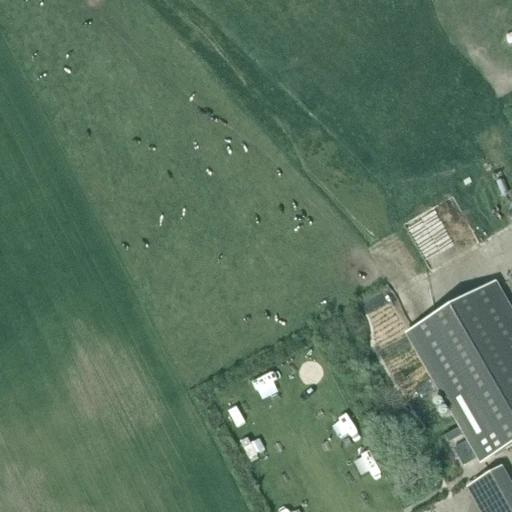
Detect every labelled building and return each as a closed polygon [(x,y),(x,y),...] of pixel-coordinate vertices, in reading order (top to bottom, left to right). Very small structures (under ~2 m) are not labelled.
[(484,464),(511,447),(511,321),(492,286),(409,334),(457,417),(484,464)] [(400,409),(375,425),(392,449),(416,432),(400,409)] [(459,432),(446,439),(449,445),(462,437),(459,432)] [(467,446),(454,453),(457,460),(459,458),(464,468),(475,462),(467,446)] [(490,476),(467,489),(480,511),(511,511),(511,486),(502,469),(490,476)]
